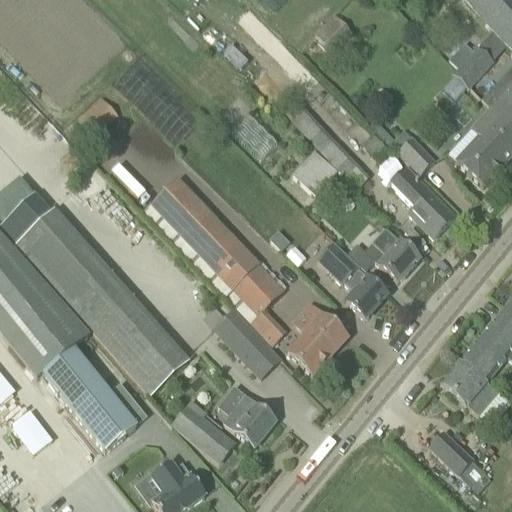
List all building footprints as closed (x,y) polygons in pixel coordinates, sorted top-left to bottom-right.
[(511,0),(456,0),(457,0),(491,36),(505,51),(511,58),(511,0)] [(334,19),(314,38),(333,56),(352,37),(334,19)] [(456,73),(451,79),(452,81),(465,92),(467,94),(492,66),(477,52),(476,51),(456,73)] [(452,81),(441,93),(454,105),(465,92),(452,81)] [(481,104),(490,113),(494,109),(511,125),(511,89),(501,101),(491,93),(481,104)] [(92,141),(117,119),(100,101),(76,122),(92,141)] [(297,106),(283,120),(354,195),(368,181),(297,106)] [(481,192),(511,158),(511,125),(494,109),(490,113),(471,135),(479,142),(455,168),(481,192)] [(372,137),(360,150),(377,167),(389,154),(372,137)] [(434,166),(412,143),(397,157),(419,180),(434,166)] [(336,176),(313,155),(298,172),(291,179),(312,200),(336,176)] [(408,221),(418,229),(432,244),(453,223),(439,208),(406,176),(391,191),(414,215),(408,221)] [(148,211),(255,321),(284,295),(231,240),(177,183),(148,211)] [(336,204),(349,197),(341,183),(329,190),(336,204)] [(53,214),(13,249),(147,401),(187,365),(53,214)] [(384,234),(371,250),(364,256),(356,248),(346,259),(364,276),(373,267),(381,274),(396,287),(417,263),(384,234)] [(0,340),(35,384),(43,378),(105,457),(136,432),(73,354),(89,340),(0,241),(0,340)] [(352,298),(345,306),(363,323),(385,300),(356,274),(357,272),(331,248),(315,266),(341,290),(342,289),(352,298)] [(511,301),(502,314),(511,322),(511,301)] [(303,338),(286,357),(311,380),(346,342),(309,308),(291,327),(303,338)] [(211,335),(259,385),(280,364),(232,314),(211,335)] [(511,322),(502,314),(460,364),(486,386),(506,362),(511,367),(511,322)] [(496,397),(486,386),(460,364),(438,390),(454,403),(454,402),(477,420),(496,397)] [(0,417),(1,418),(21,400),(0,376),(0,417)] [(252,453),(274,426),(243,402),(222,429),(252,453)] [(232,449),(201,424),(206,418),(189,405),(170,429),(217,467),(232,449)] [(10,431),(35,460),(54,445),(30,415),(10,431)] [(470,466),(442,438),(428,453),(457,480),(470,466)] [(150,508),(152,511),(187,511),(203,501),(180,469),(174,473),(169,467),(149,482),(162,500),(150,508)]
